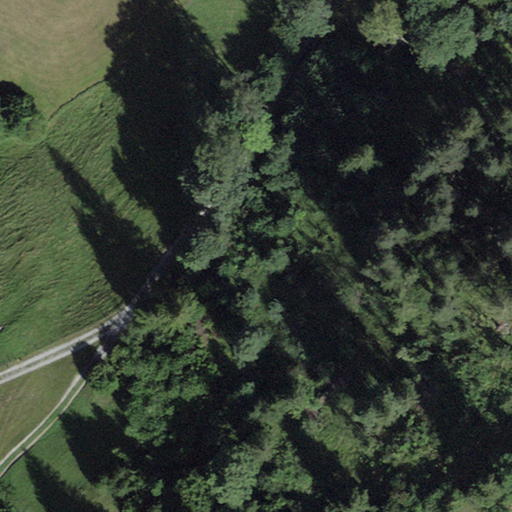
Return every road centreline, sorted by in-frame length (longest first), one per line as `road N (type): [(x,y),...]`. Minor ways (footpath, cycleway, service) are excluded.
road 1 (track): [(129,311),(257,146),(320,33),(327,0)]
road 2 (track): [(129,311),(64,406),(0,471)]
road 3 (track): [(0,379),(129,311)]
